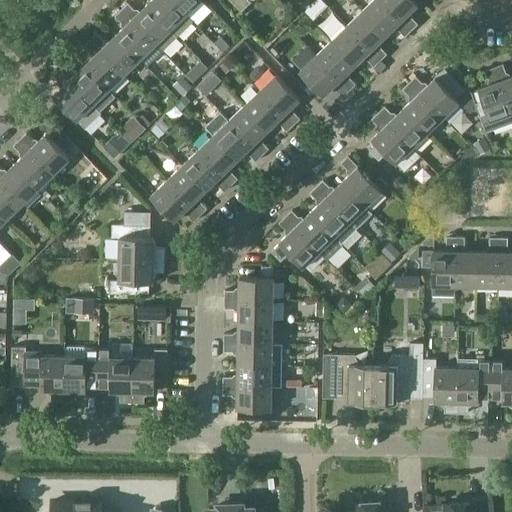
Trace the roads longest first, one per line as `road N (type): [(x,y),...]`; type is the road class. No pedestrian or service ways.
road 1 (residential): [(208,440),(213,271),(337,127)]
road 2 (residential): [(0,438),(208,440)]
road 3 (residential): [(307,443),(511,446)]
